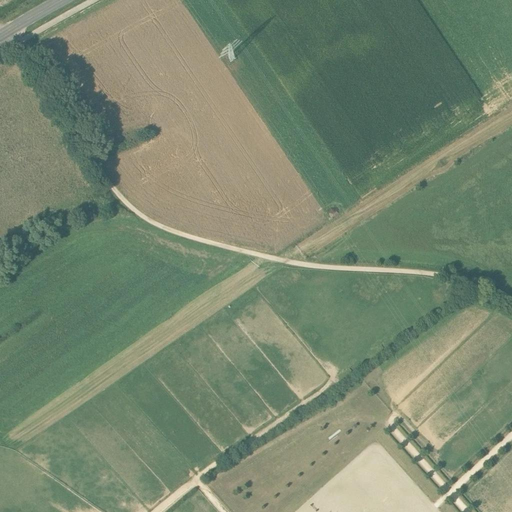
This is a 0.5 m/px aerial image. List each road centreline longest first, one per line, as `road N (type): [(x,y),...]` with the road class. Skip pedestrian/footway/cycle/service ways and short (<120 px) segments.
road 1 (track): [(1,32),(17,42),(140,215),(286,260),(467,275),(511,294)]
road 2 (track): [(511,115),(286,260)]
